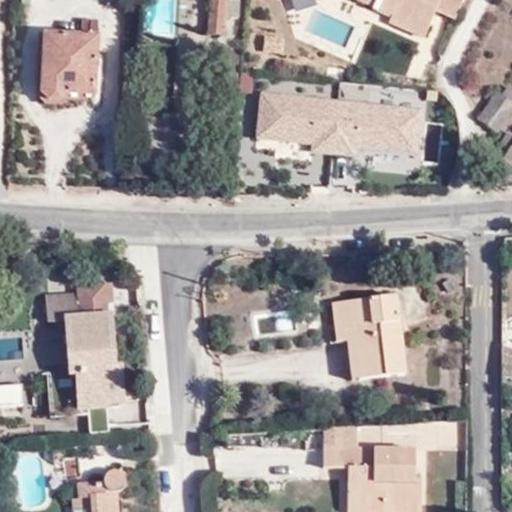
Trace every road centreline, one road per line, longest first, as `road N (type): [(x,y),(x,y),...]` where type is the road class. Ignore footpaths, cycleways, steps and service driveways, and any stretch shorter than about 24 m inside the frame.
road 1 (tertiary): [(511,212),(171,225)]
road 2 (residential): [(171,225),(194,511)]
road 3 (tertiary): [(171,225),(0,211)]
